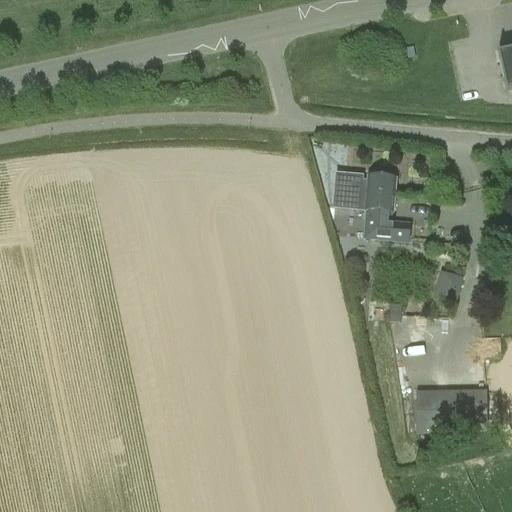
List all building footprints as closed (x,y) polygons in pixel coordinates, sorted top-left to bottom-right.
[(511,52),(499,56),(498,54),(497,54),(499,65),(497,66),(501,83),(503,83),(505,94),(507,93),(506,92),(511,92),(511,52)] [(390,224),(391,216),(392,216),(395,181),(367,179),(365,195),(362,195),(361,213),(365,214),(362,242),(409,246),(411,226),(390,224)] [(439,274),(432,301),(455,308),(463,281),(439,274)] [(402,308),(370,307),(369,307),(369,324),(401,325),(402,308)] [(485,431),(485,391),(415,392),(416,432),(485,431)]
